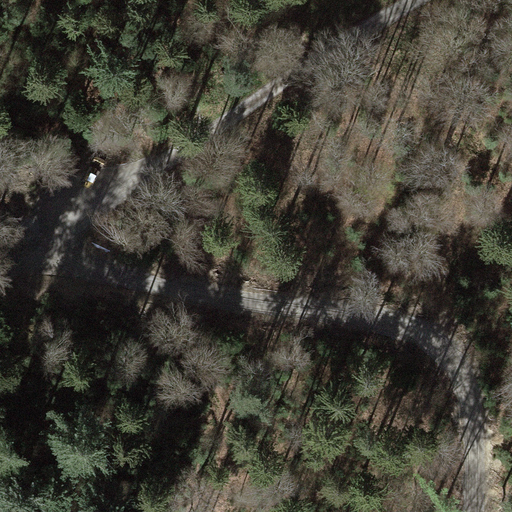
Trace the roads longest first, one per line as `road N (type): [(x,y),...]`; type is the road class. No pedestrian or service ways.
road 1 (track): [(476,511),(470,407),(449,355),(403,323),(65,262),(41,244)]
road 2 (track): [(403,0),(0,273)]
